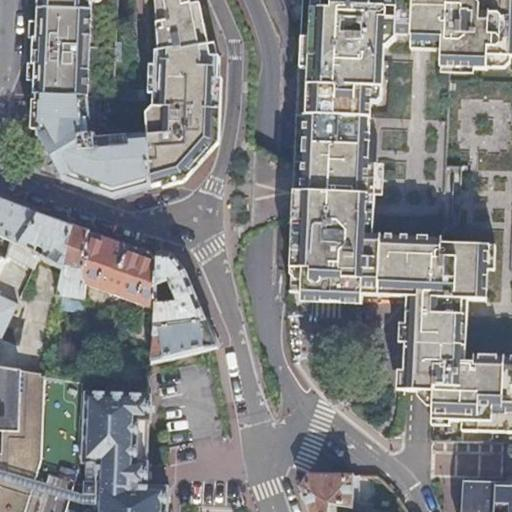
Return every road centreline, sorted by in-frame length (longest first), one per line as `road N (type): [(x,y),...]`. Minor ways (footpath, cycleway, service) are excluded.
road 1 (residential): [(300,419),(262,307),(267,62),(249,0)]
road 2 (residential): [(198,218),(269,444)]
road 3 (residential): [(198,218),(234,131),(236,50),(218,0)]
road 4 (residential): [(0,168),(117,216),(198,218)]
road 5 (residential): [(423,511),(411,487),(331,422),(300,419)]
